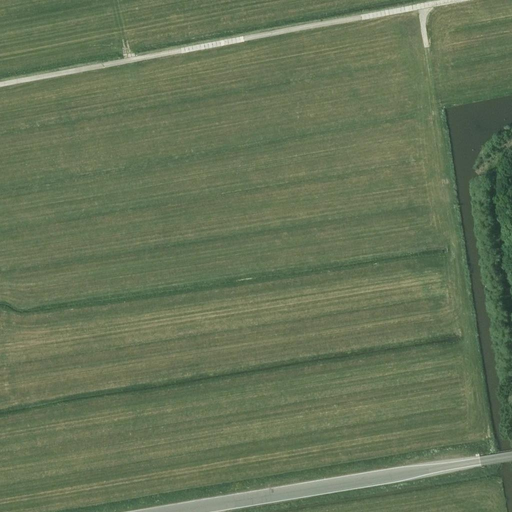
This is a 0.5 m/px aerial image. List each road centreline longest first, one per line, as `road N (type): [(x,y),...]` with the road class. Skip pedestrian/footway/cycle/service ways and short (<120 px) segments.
road 1 (track): [(0,85),(457,0)]
road 2 (track): [(456,252),(419,7)]
